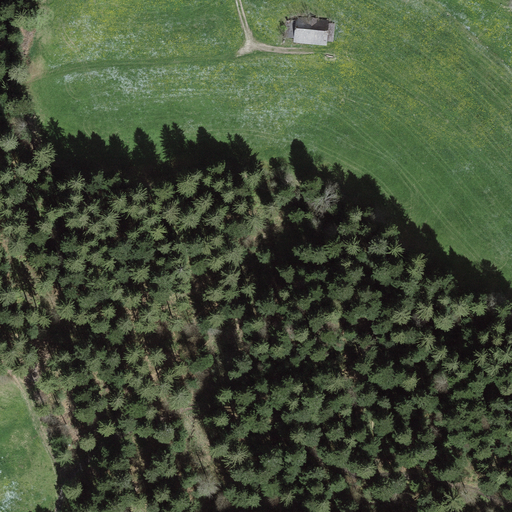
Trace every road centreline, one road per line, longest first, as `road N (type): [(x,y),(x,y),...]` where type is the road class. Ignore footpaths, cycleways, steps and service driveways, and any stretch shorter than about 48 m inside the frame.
road 1 (track): [(60,483),(107,442),(191,403),(212,405),(346,468),(403,473),(511,502)]
road 2 (track): [(250,40),(234,54),(90,62),(0,87)]
road 3 (track): [(0,369),(24,388),(55,443),(60,483)]
